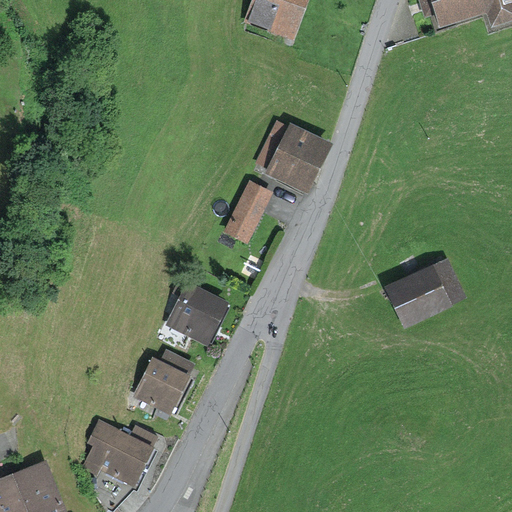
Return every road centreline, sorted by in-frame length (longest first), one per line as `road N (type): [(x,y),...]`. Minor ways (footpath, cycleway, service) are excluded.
road 1 (residential): [(305,248),(277,270),(155,511)]
road 2 (residential): [(221,511),(305,248)]
road 3 (tertiary): [(305,248),(388,0)]
